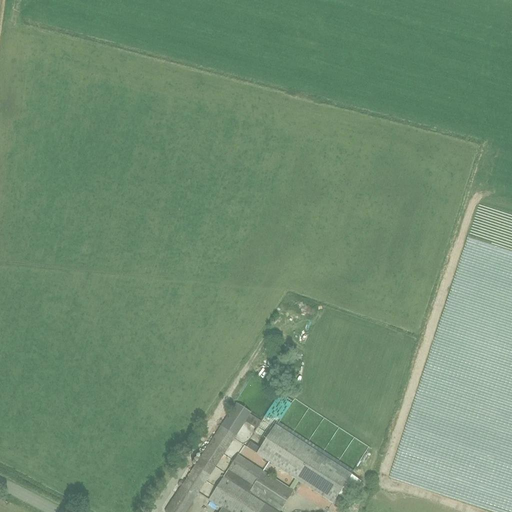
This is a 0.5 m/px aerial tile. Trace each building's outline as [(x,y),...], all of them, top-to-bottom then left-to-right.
[(269,414),(283,422),(295,398),(280,391),(269,414)] [(185,511),(210,474),(245,422),(256,429),(261,421),(250,414),(251,413),(236,403),(221,425),(200,458),(195,464),(184,482),(180,480),(177,486),(181,487),(164,511),(185,511)] [(266,421),(271,425),(275,420),(270,416),(266,421)] [(274,426),(260,448),(250,442),(246,447),(256,454),(333,504),(352,475),(274,426)] [(280,511),(294,491),(263,472),(237,455),(228,471),(208,500),(226,511),(280,511)]
